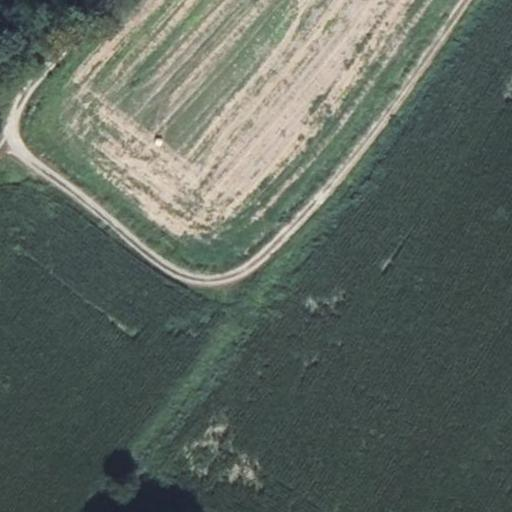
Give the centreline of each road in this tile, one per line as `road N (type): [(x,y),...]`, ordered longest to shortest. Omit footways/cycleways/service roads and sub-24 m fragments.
road 1 (track): [(4,140),(161,265),(222,281),(268,255),(362,149),(471,0)]
road 2 (track): [(4,140),(51,60),(119,0)]
